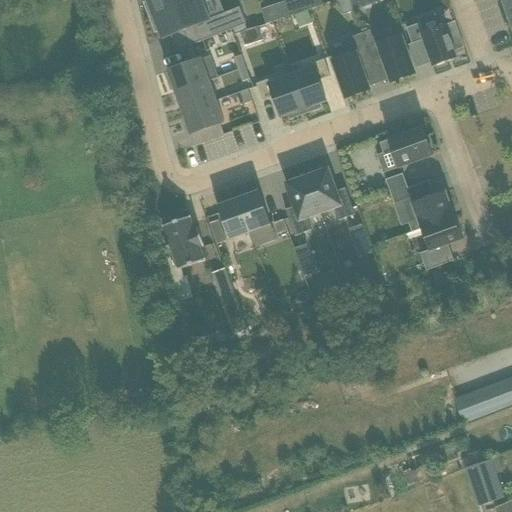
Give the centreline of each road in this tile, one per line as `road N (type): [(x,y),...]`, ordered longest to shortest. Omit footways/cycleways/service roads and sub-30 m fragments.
road 1 (residential): [(435,91),(176,182),(120,0)]
road 2 (residential): [(511,227),(485,236),(435,91)]
